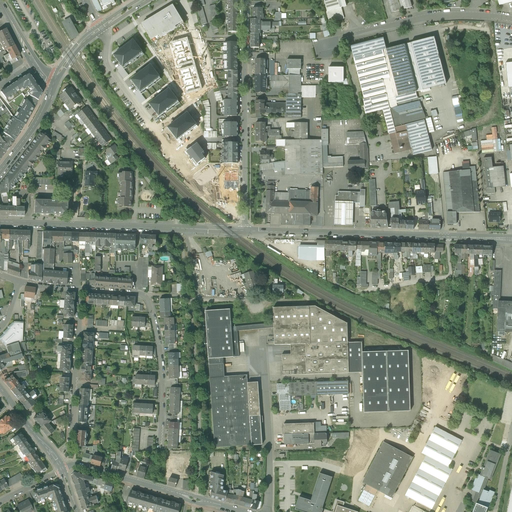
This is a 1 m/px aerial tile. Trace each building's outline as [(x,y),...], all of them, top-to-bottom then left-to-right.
[(93,0),(98,12),(102,10),(97,0),(93,0)] [(323,0),(327,12),(341,8),(346,6),(344,0),(323,0)] [(387,0),(391,13),(401,10),(398,0),(387,0)] [(398,0),(402,10),(412,7),(409,0),(398,0)] [(142,24),(153,43),(184,24),(173,5),(142,24)] [(209,7),(212,18),(214,17),(218,16),(217,12),(215,5),(209,7)] [(207,23),(202,6),(199,7),(196,8),(198,16),(201,25),(207,23)] [(253,8),(253,19),(260,19),(264,19),(264,14),(262,14),(262,8),(253,8)] [(344,19),(341,8),(327,12),(329,22),(341,19),(344,19)] [(78,35),(69,20),(64,23),(72,38),(78,35)] [(210,22),(212,31),(218,29),(217,28),(216,25),(215,21),(210,22)] [(0,42),(4,51),(7,50),(6,50),(14,46),(6,29),(0,31),(0,42)] [(434,37),(405,45),(417,92),(446,84),(434,37)] [(350,46),(353,58),(382,50),(386,49),(383,38),(350,46)] [(186,40),(173,44),(179,65),(192,61),(186,40)] [(133,41),(114,56),(122,67),(124,65),(125,67),(126,67),(131,63),(131,62),(130,61),(135,57),(136,59),(136,58),(139,56),(138,54),(142,52),(133,41)] [(224,71),(228,71),(238,71),(238,70),(237,70),(237,67),(238,67),(238,64),(237,64),(237,53),(238,53),(238,50),(237,50),(237,43),(224,43),(224,47),(224,52),(224,55),(224,71)] [(416,92),(417,92),(405,45),(386,49),(382,50),(394,97),(416,92)] [(11,60),(16,57),(19,56),(14,46),(6,50),(7,50),(9,55),(11,60)] [(395,154),(411,150),(405,125),(405,124),(424,119),(426,119),(420,102),(418,99),(418,97),(417,97),(396,103),(394,97),(382,50),(353,58),(364,99),(363,100),(364,107),(364,108),(365,114),(383,110),(389,134),(390,134),(395,154)] [(256,59),(256,76),(265,76),(265,59),(256,59)] [(299,69),(301,69),(301,60),(287,60),(287,69),(289,69),(299,69)] [(121,65),(117,68),(118,71),(117,71),(124,79),(129,75),(121,65)] [(151,66),(131,81),(139,92),(141,90),(143,92),(143,91),(148,87),(149,87),(147,86),(152,82),(153,84),(154,83),(156,81),(157,81),(156,79),(159,77),(151,66)] [(194,67),(181,71),(187,92),(200,89),(194,67)] [(329,83),(344,83),(344,68),(329,68),(329,83)] [(228,71),(228,82),(238,82),(238,71),(228,71)] [(38,101),(42,92),(29,73),(0,92),(8,104),(22,94),(24,96),(28,93),(29,95),(30,96),(38,101)] [(265,93),(265,76),(256,76),(256,93),(265,93)] [(301,76),(299,76),(289,76),(283,76),(283,82),(283,86),(301,86),(301,76)] [(228,82),(228,91),(238,91),(238,82),(228,82)] [(283,86),(283,88),(289,88),(289,94),(301,95),(301,97),(301,98),(308,98),(308,86),(301,86),(283,86)] [(60,96),(70,110),(73,108),(74,109),(75,109),(80,105),(80,104),(79,103),(81,101),(77,96),(75,93),(71,88),(69,89),(68,88),(67,88),(62,92),(62,93),(62,94),(60,96)] [(169,89),(149,105),(158,116),(160,114),(161,116),(162,115),(167,111),(166,109),(170,106),(172,107),(175,105),(174,103),(177,101),(169,89)] [(138,90),(134,93),(136,95),(135,96),(141,104),(146,100),(138,90)] [(217,101),(222,100),(220,91),(214,93),(217,101)] [(238,100),(238,91),(228,91),(228,93),(228,100),(238,100)] [(22,94),(8,104),(0,92),(0,98),(6,107),(14,117),(15,119),(25,125),(29,117),(34,108),(29,104),(27,101),(25,99),(24,96),(22,94)] [(417,97),(416,92),(394,97),(396,103),(417,97)] [(286,94),(286,103),(287,113),(301,113),(301,98),(301,97),(301,95),(289,94),(286,94)] [(30,96),(27,101),(29,104),(34,108),(38,101),(30,96)] [(238,116),(238,100),(228,100),(224,100),(224,104),(225,112),(224,112),(224,116),(238,116)] [(261,113),(264,113),(264,103),(264,101),(256,101),(256,113),(261,113)] [(287,113),(286,103),(264,103),(264,113),(286,113),(287,113)] [(78,114),(81,119),(90,112),(86,108),(78,114)] [(82,119),(85,123),(93,117),(90,112),(81,119),(82,119)] [(168,129),(175,138),(178,141),(197,126),(187,113),(168,129)] [(10,121),(6,130),(6,131),(17,138),(19,135),(19,134),(20,132),(21,131),(25,125),(15,119),(14,117),(10,120),(10,121)] [(85,123),(89,128),(97,121),(93,117),(85,123)] [(425,119),(429,134),(434,132),(431,118),(425,119)] [(432,150),(424,120),(405,125),(411,150),(412,150),(413,155),(432,150)] [(89,128),(92,133),(100,126),(97,121),(89,128)] [(238,136),(238,123),(230,123),(224,123),(224,126),(224,133),(224,136),(238,136)] [(256,141),(267,141),(267,136),(267,133),(265,133),(265,127),(265,123),(256,123),(256,141)] [(295,128),(295,132),(295,140),(307,140),(307,123),(286,123),(286,128),(295,128)] [(92,133),(96,137),(104,131),(100,126),(92,133)] [(276,136),(276,140),(282,140),(282,136),(281,136),(281,130),(271,130),(269,130),(269,127),(265,127),(265,133),(267,133),(267,136),(276,136)] [(481,141),(482,153),(501,151),(500,139),(498,139),(496,127),(491,128),(492,135),(486,136),(487,141),(481,141)] [(477,141),(476,128),(468,131),(464,133),(465,138),(466,137),(471,136),(472,136),(472,138),(472,141),(477,141)] [(14,141),(17,138),(6,131),(6,130),(5,130),(3,133),(7,136),(7,135),(14,141)] [(96,137),(99,142),(108,135),(104,131),(96,137)] [(51,137),(58,141),(61,137),(62,136),(54,132),(51,137)] [(347,133),(347,144),(356,144),(356,143),(360,143),(360,144),(366,143),(364,132),(347,133)] [(33,142),(27,149),(38,157),(50,140),(47,138),(47,137),(47,136),(45,134),(44,134),(43,135),(40,133),(34,140),(32,142),(33,142)] [(14,141),(7,135),(7,136),(5,138),(3,136),(0,138),(2,141),(10,147),(14,141)] [(111,140),(108,135),(99,142),(101,144),(103,147),(111,140)] [(10,147),(2,141),(1,143),(0,143),(0,148),(5,152),(10,147)] [(178,141),(174,144),(173,145),(178,152),(183,148),(178,141)] [(478,151),(477,142),(471,143),(472,146),(467,147),(468,152),(478,151)] [(231,143),(224,143),(224,164),(238,164),(238,143),(231,143)] [(360,151),(360,161),(368,161),(368,150),(366,143),(360,144),(360,151)] [(202,162),(204,161),(205,160),(202,156),(205,154),(197,144),(185,152),(196,167),(197,166),(199,164),(202,162)] [(115,145),(109,149),(109,150),(107,152),(105,153),(107,156),(106,156),(108,159),(107,160),(111,164),(119,158),(115,154),(120,151),(115,145)] [(322,159),(322,158),(321,146),(301,146),(285,146),(285,162),(281,162),(270,164),(261,165),(260,165),(260,171),(274,169),(274,173),(282,172),(282,169),(286,169),(285,175),(315,175),(315,159),(322,159)] [(322,146),(323,164),(343,163),(343,157),(331,157),(331,156),(328,157),(327,146),(322,146)] [(20,158),(15,165),(25,172),(38,157),(27,149),(22,156),(22,155),(20,158)] [(261,159),(270,159),(270,155),(270,151),(260,151),(260,159),(261,159)] [(437,157),(428,158),(430,174),(438,174),(437,157)] [(483,158),(485,168),(488,168),(492,167),(491,157),(483,158)] [(352,169),(354,169),(360,168),(368,168),(368,161),(360,161),(348,161),(348,169),(352,169)] [(73,162),(65,162),(64,175),(72,175),(73,162)] [(224,181),(238,181),(238,164),(224,164),(224,181)] [(9,173),(7,174),(8,190),(10,190),(14,186),(13,185),(15,182),(16,183),(18,180),(19,181),(25,172),(15,165),(11,171),(9,173)] [(492,167),(488,168),(490,188),(494,188),(506,187),(503,166),(492,167)] [(456,213),(479,212),(475,169),(470,170),(449,172),(443,173),(447,212),(456,212),(456,213)] [(88,187),(91,187),(94,187),(95,176),(98,176),(98,172),(95,172),(86,171),(85,186),(88,186),(88,187)] [(122,207),(131,207),(131,200),(132,200),(132,198),(132,179),(132,172),(123,172),(123,173),(119,173),(118,181),(121,181),(120,198),(118,197),(118,206),(122,206),(122,207)] [(233,198),(236,198),(238,198),(238,181),(224,181),(224,198),(227,198),(230,198),(233,198)] [(267,186),(266,198),(266,207),(266,209),(266,213),(273,213),(274,201),(274,193),(274,191),(274,186),(267,186)] [(273,213),(281,214),(281,213),(296,214),(310,214),(317,215),(318,187),(311,187),(311,191),(306,191),(298,191),(298,190),(289,190),(289,193),(289,197),(286,197),(285,202),(274,201),(273,213)] [(415,192),(417,204),(422,203),(422,205),(426,204),(425,191),(422,191),(415,192)] [(360,207),(365,207),(365,196),(360,196),(360,193),(338,192),(338,196),(335,196),(335,202),(336,203),(347,204),(348,203),(360,203),(360,207)] [(274,193),(274,201),(285,202),(286,197),(289,197),(289,193),(274,193)] [(62,214),(68,215),(69,201),(35,200),(34,214),(40,214),(49,214),(54,214),(62,215),(62,214)] [(353,202),(335,201),(334,225),(353,226),(353,202)] [(393,216),(393,219),(399,219),(398,210),(400,210),(399,202),(389,203),(389,209),(390,209),(394,209),(394,216),(393,216)] [(8,216),(16,216),(16,207),(13,207),(8,207),(8,216)] [(19,207),(16,207),(16,216),(24,217),(24,216),(24,215),(24,208),(24,207),(19,207)] [(371,227),(385,228),(383,213),(382,213),(382,212),(376,212),(375,213),(371,213),(371,227)] [(447,225),(456,224),(456,213),(456,212),(447,212),(447,225)] [(281,225),(296,226),(296,214),(281,213),(281,214),(281,225)] [(489,222),(499,222),(499,218),(500,218),(500,213),(489,213),(489,222)] [(310,226),(310,216),(310,214),(296,214),(296,226),(310,226)] [(440,220),(433,219),(433,221),(428,221),(428,230),(440,230),(440,220)] [(428,230),(428,221),(426,221),(419,221),(419,230),(428,230)] [(3,239),(8,239),(9,231),(0,230),(0,239),(3,239)] [(8,239),(8,240),(11,240),(17,240),(17,231),(9,231),(8,239)] [(43,244),(50,245),(50,242),(51,242),(51,232),(42,232),(42,247),(43,244)] [(51,232),(51,242),(55,242),(64,242),(64,241),(64,233),(51,232)] [(64,241),(67,241),(69,241),(72,241),(72,233),(64,233),(64,241)] [(111,234),(96,234),(95,242),(95,246),(95,247),(110,247),(110,246),(110,243),(111,234)] [(136,235),(116,234),(116,243),(115,251),(116,251),(116,249),(135,249),(136,235)] [(140,244),(149,244),(149,235),(141,235),(140,244)] [(372,256),(377,256),(377,252),(378,243),(369,242),(369,250),(368,254),(372,254),(372,256)] [(394,252),(394,243),(385,243),(385,252),(388,252),(392,252),(394,252)] [(416,253),(421,253),(421,244),(413,244),(412,252),(416,253)] [(428,253),(430,253),(430,244),(421,244),(421,253),(424,253),(424,254),(428,254),(428,253)] [(307,261),(325,261),(325,258),(325,248),(325,246),(317,246),(299,245),(298,259),(307,261)] [(483,246),(474,246),(473,254),(473,255),(476,255),(482,255),(483,246)] [(489,258),(492,258),(492,257),(492,246),(484,246),(484,255),(488,255),(488,257),(489,257),(489,258)] [(43,263),(53,264),(54,249),(50,249),(44,249),(43,259),(43,263)] [(72,263),(72,254),(72,249),(66,249),(64,250),(64,264),(72,263)] [(8,259),(7,261),(19,265),(18,254),(18,251),(16,251),(16,254),(16,262),(8,259)] [(295,264),(316,276),(316,271),(282,252),(280,255),(295,264)] [(7,273),(20,277),(19,271),(19,269),(19,265),(7,261),(7,262),(7,273)] [(43,263),(43,271),(53,272),(53,264),(43,263)] [(42,265),(34,265),(34,272),(35,272),(34,281),(41,282),(42,265)] [(151,285),(162,286),(162,282),(161,282),(161,276),(162,276),(162,275),(163,267),(152,266),(152,278),(151,285)] [(43,283),(52,283),(53,272),(43,271),(43,283)] [(247,283),(250,290),(259,287),(257,282),(255,282),(254,277),(255,277),(253,271),(245,274),(247,283)] [(316,276),(326,281),(325,271),(316,271),(316,276)] [(493,309),(498,309),(498,308),(498,301),(503,302),(503,300),(499,300),(501,271),(494,271),(494,286),(493,292),(493,297),(493,309)] [(63,273),(57,272),(56,284),(67,285),(68,273),(67,273),(63,273)] [(95,287),(106,287),(106,277),(102,277),(100,277),(99,276),(95,276),(95,287)] [(118,279),(109,278),(109,288),(132,289),(133,279),(125,279),(124,279),(122,279),(122,278),(118,278),(118,279)] [(25,287),(24,294),(24,297),(33,298),(34,294),(35,289),(25,287)] [(66,293),(65,301),(75,301),(75,293),(66,293)] [(87,304),(94,304),(95,295),(87,294),(87,304)] [(94,304),(102,305),(103,295),(95,295),(94,304)] [(102,305),(110,305),(111,296),(103,295),(102,305)] [(110,305),(118,306),(119,296),(111,296),(110,305)] [(122,306),(126,306),(127,297),(119,296),(118,306),(119,306),(122,306)] [(135,298),(127,297),(126,306),(134,307),(135,298)] [(65,301),(65,309),(74,309),(75,301),(65,301)] [(315,306),(310,307),(311,344),(348,343),(347,323),(315,306)] [(296,344),(311,344),(310,307),(273,308),(274,323),(274,328),(274,345),(296,344)] [(511,308),(509,308),(498,308),(498,309),(497,332),(499,332),(498,335),(504,335),(505,332),(511,332),(511,308)] [(73,317),(74,309),(65,309),(64,317),(73,317)] [(223,358),(233,357),(232,332),(231,327),(230,309),(205,311),(209,359),(219,358),(223,358)] [(0,337),(0,340),(6,347),(20,342),(22,341),(23,323),(13,323),(8,328),(3,333),(4,334),(0,337)] [(237,331),(274,328),(274,323),(231,327),(232,332),(237,331)] [(84,333),(84,341),(93,342),(94,334),(84,333)] [(84,341),(83,349),(93,350),(93,342),(84,341)] [(21,343),(20,342),(6,347),(8,353),(5,354),(6,359),(21,354),(23,353),(22,352),(21,343)] [(348,360),(362,360),(362,352),(362,342),(348,343),(348,360)] [(349,373),(348,360),(348,343),(311,344),(296,344),(297,354),(282,355),(282,375),(349,373)] [(62,352),(61,355),(71,355),(71,347),(62,346),(62,352)] [(83,349),(83,357),(92,358),(93,350),(83,349)] [(408,351),(362,352),(362,360),(363,373),(364,413),(410,411),(408,351)] [(0,361),(0,362),(2,365),(4,363),(11,361),(22,358),(21,354),(6,359),(1,360),(0,361)] [(491,360),(511,370),(511,363),(491,354),(491,360)] [(61,355),(61,363),(70,363),(71,355),(61,355)] [(83,357),(82,365),(91,366),(92,358),(83,357)] [(349,373),(363,373),(362,360),(348,360),(349,373)] [(70,371),(70,363),(61,363),(60,371),(70,371)] [(220,377),(219,364),(209,365),(215,448),(252,445),(250,416),(248,383),(247,375),(224,377),(220,377)] [(82,365),(82,373),(91,374),(91,369),(91,366),(82,365)] [(12,375),(16,381),(17,380),(17,379),(18,378),(19,377),(27,376),(26,371),(14,372),(14,375),(12,375)] [(90,382),(91,374),(82,373),(81,381),(90,382)] [(4,382),(11,391),(18,384),(19,384),(16,381),(12,375),(7,379),(6,379),(4,380),(4,382)] [(289,384),(289,396),(290,396),(349,394),(348,381),(289,383),(289,384)] [(248,383),(250,416),(260,416),(258,382),(248,383)] [(11,391),(14,395),(22,388),(20,386),(18,384),(11,391)] [(279,393),(280,411),(290,411),(290,396),(289,396),(289,384),(277,384),(277,393),(279,393)] [(26,393),(23,390),(22,388),(14,395),(18,399),(26,393)] [(18,399),(22,404),(30,398),(27,395),(26,393),(18,399)] [(88,405),(88,396),(80,396),(79,405),(88,405)] [(35,403),(33,401),(30,397),(30,398),(22,404),(27,410),(35,403)] [(79,405),(78,422),(87,422),(88,405),(79,405)] [(33,418),(42,429),(48,424),(51,422),(42,411),(33,418)] [(263,445),(260,416),(250,416),(252,445),(263,445)] [(348,424),(348,416),(336,416),(336,425),(348,424)] [(0,430),(2,432),(3,433),(8,429),(9,430),(13,426),(9,422),(11,420),(8,417),(7,418),(5,417),(3,418),(0,420),(0,430)] [(51,422),(53,426),(62,421),(60,417),(51,422)] [(284,424),(284,435),(314,434),(314,423),(284,424)] [(54,431),(48,424),(42,429),(41,430),(47,437),(48,436),(54,431)] [(422,454),(426,456),(448,467),(462,441),(435,427),(422,454)] [(81,447),(86,447),(87,431),(78,430),(77,447),(81,447)] [(14,443),(16,446),(17,445),(25,439),(20,433),(12,438),(15,442),(14,443)] [(321,433),(314,434),(284,435),(284,445),(315,444),(315,447),(321,447),(321,443),(327,442),(327,433),(321,433)] [(25,439),(17,445),(20,448),(19,449),(21,451),(29,445),(25,439)] [(378,491),(392,498),(413,457),(384,442),(362,482),(366,485),(378,491)] [(29,445),(21,451),(21,452),(23,455),(24,454),(26,456),(33,451),(29,445)] [(488,479),(491,480),(501,455),(490,450),(483,467),(482,467),(481,470),(482,470),(480,475),(488,479)] [(33,451),(26,456),(30,463),(38,457),(33,451)] [(174,468),(185,468),(186,453),(168,452),(167,457),(173,458),(172,468),(174,468)] [(83,461),(91,464),(93,456),(88,455),(85,454),(83,461)] [(103,458),(96,456),(93,455),(93,456),(91,464),(100,466),(103,458)] [(453,470),(448,467),(426,456),(405,496),(417,502),(431,509),(432,510),(453,470)] [(38,457),(30,463),(34,468),(36,471),(37,473),(45,467),(38,457)] [(167,457),(166,476),(166,479),(169,479),(167,485),(175,488),(178,480),(175,479),(175,476),(170,474),(171,468),(172,468),(173,458),(167,457)] [(119,468),(125,470),(126,468),(128,462),(128,461),(122,459),(120,463),(119,468)] [(119,468),(120,463),(117,462),(114,461),(111,470),(118,471),(119,468)] [(137,477),(144,479),(147,468),(140,465),(137,477)] [(47,470),(45,467),(37,473),(36,471),(34,472),(37,476),(43,472),(43,473),(47,470)] [(72,475),(75,485),(84,482),(84,481),(86,480),(92,482),(94,477),(75,472),(72,475)] [(225,502),(227,494),(228,491),(223,490),(224,486),(223,486),(224,480),(223,479),(224,475),(211,472),(210,489),(212,490),(210,497),(225,502)] [(20,473),(10,479),(12,486),(23,479),(20,473)] [(295,509),(303,511),(321,511),(322,509),(332,477),(320,473),(311,501),(299,497),(295,509)] [(488,508),(495,492),(490,490),(489,492),(484,490),(488,479),(480,475),(477,474),(471,490),(476,492),(480,493),(476,503),(488,508)] [(4,480),(0,481),(0,491),(3,490),(2,489),(8,486),(8,487),(5,482),(4,480)] [(104,489),(112,491),(114,483),(107,481),(104,489)] [(75,485),(77,492),(86,489),(84,482),(75,485)] [(68,511),(69,511),(68,511),(66,511),(66,510),(67,510),(62,498),(61,498),(60,496),(62,496),(59,488),(60,488),(54,485),(48,487),(48,486),(43,488),(44,489),(42,490),(41,488),(36,490),(37,491),(33,492),(36,502),(49,498),(52,499),(56,511),(68,511)] [(358,501),(369,507),(378,491),(366,485),(365,487),(364,490),(362,493),(358,501)] [(77,492),(79,498),(89,495),(88,492),(86,489),(77,492)] [(127,503),(155,511),(159,498),(153,497),(150,496),(143,494),(143,493),(135,491),(135,492),(131,490),(127,503)] [(79,498),(81,504),(91,501),(90,498),(89,495),(79,498)] [(238,505),(240,497),(233,495),(233,496),(232,496),(230,503),(238,505)] [(162,499),(159,498),(155,511),(158,511),(159,511),(160,511),(162,511),(163,511),(179,511),(181,505),(177,504),(177,503),(174,502),(174,503),(172,503),(172,502),(169,501),(162,499)] [(243,506),(250,508),(252,500),(249,499),(245,498),(243,506)] [(20,511),(29,511),(33,510),(30,505),(28,500),(24,503),(23,502),(20,504),(21,504),(17,506),(20,511)] [(255,501),(252,500),(250,508),(257,510),(259,502),(255,501)] [(345,502),(337,500),(332,511),(356,511),(343,508),(345,502)] [(92,505),(91,501),(81,504),(83,510),(93,507),(92,505)] [(425,511),(429,511),(431,509),(417,502),(415,506),(425,511)] [(485,511),(488,508),(476,503),(472,511),(485,511)]
